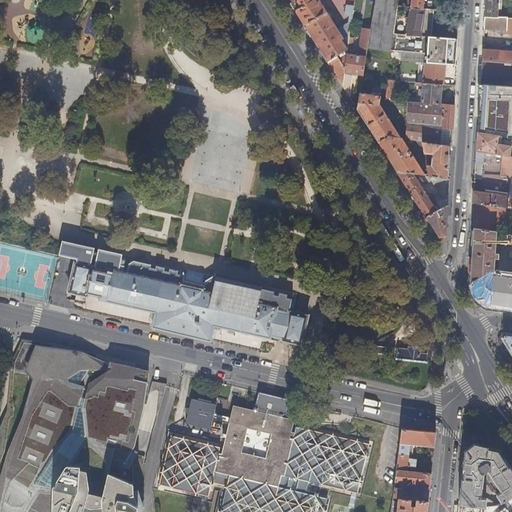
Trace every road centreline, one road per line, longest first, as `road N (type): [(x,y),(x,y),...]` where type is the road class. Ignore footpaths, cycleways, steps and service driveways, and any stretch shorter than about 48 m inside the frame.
road 1 (residential): [(0,313),(416,409),(453,401)]
road 2 (secondary): [(250,0),(428,281)]
road 3 (residential): [(471,0),(453,252),(428,281)]
